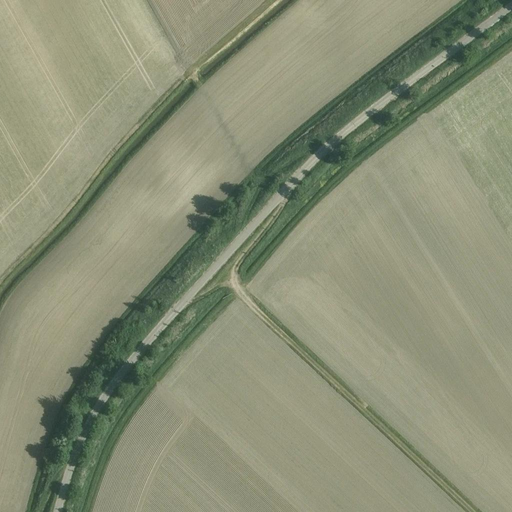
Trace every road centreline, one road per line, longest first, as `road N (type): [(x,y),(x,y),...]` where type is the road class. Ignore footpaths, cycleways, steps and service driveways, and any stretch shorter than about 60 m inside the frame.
road 1 (unclassified): [(58,511),(97,407),(176,310),(337,137),(511,6)]
road 2 (unknown): [(190,295),(226,284),(470,511)]
